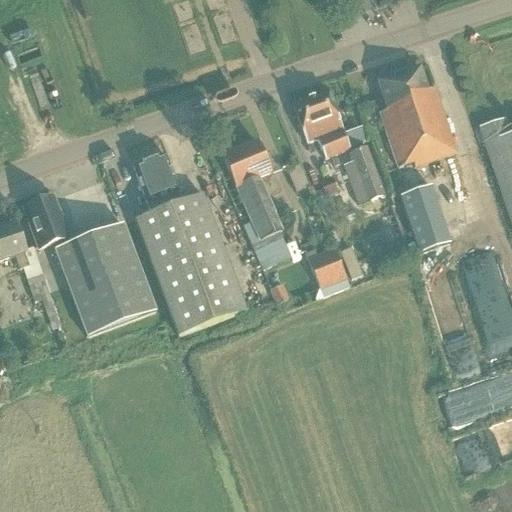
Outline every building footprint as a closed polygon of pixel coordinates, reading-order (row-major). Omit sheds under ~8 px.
[(425,89),(419,69),(377,83),(386,111),(379,113),(397,170),(412,165),(413,167),(455,153),(432,87),(425,89)] [(343,132),(328,94),(292,108),(307,145),(316,142),(324,161),(350,152),(342,132),(343,132)] [(511,124),(511,123),(508,124),(506,120),(479,129),(511,227),(511,124)] [(270,175),(256,143),(222,158),(235,190),(236,190),(251,225),(244,228),(263,272),(291,260),(279,233),(281,232),(258,180),(270,175)] [(384,195),(366,148),(348,155),(352,163),(342,167),(357,206),(384,195)] [(179,194),(164,156),(132,168),(147,205),(150,215),(134,222),(178,338),(246,312),(202,196),(182,204),(178,194),(179,194)] [(338,193),(333,178),(322,182),(327,197),(338,193)] [(450,245),(430,186),(399,197),(419,255),(450,245)] [(21,209),(38,253),(69,241),(53,197),(21,209)] [(404,242),(392,208),(381,212),(393,246),(404,242)] [(24,253),(15,227),(0,231),(0,262),(14,258),(18,272),(24,270),(36,304),(51,299),(34,250),(24,253)] [(54,253),(86,340),(155,314),(138,268),(123,227),(54,253)] [(347,282),(336,250),(309,260),(321,292),(347,282)] [(367,276),(362,264),(347,270),(352,282),(367,276)] [(290,302),(283,287),(270,293),(277,307),(290,302)]
